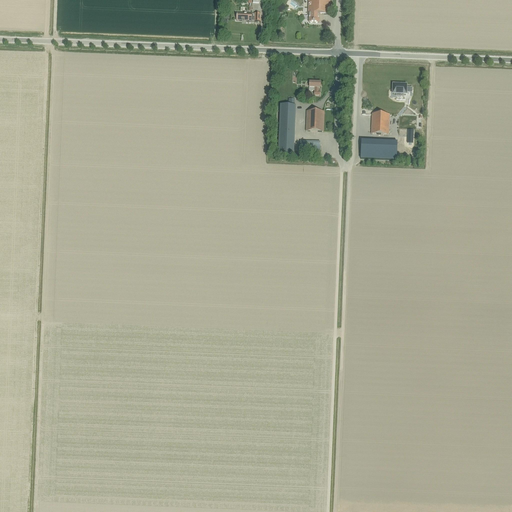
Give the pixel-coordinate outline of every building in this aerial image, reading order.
[(329,15),(330,0),(308,0),(308,15),(309,15),(309,23),(318,23),(319,15),(329,15)] [(237,13),(236,21),(251,22),(251,21),(254,22),(260,22),(260,14),(254,14),(254,15),(251,14),(237,13)] [(318,88),(320,88),(320,83),(309,82),(309,91),(314,91),(314,96),(320,96),(320,92),(318,92),(318,88)] [(379,96),(383,96),(383,91),(391,91),(391,83),(377,83),(377,89),(379,90),(379,96)] [(393,85),(393,94),(396,95),(396,96),(402,97),(402,95),(406,95),(406,93),(412,93),(412,88),(406,88),(406,86),(401,86),(398,85),(398,86),(393,85)] [(280,111),(278,156),(294,157),(295,111),(295,106),(294,106),(295,100),(289,100),(288,106),(280,105),(280,111)] [(323,132),(324,113),(307,112),(306,132),(323,132)] [(371,134),(388,135),(389,115),(372,115),(371,134)] [(320,150),(320,143),(300,142),(300,150),(320,150)] [(397,162),(398,143),(361,142),(361,160),(397,162)]
